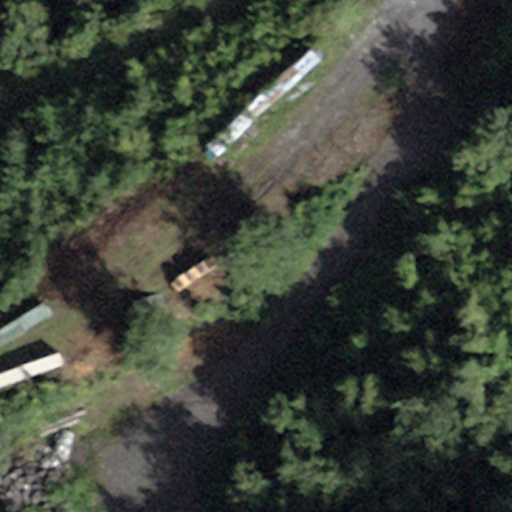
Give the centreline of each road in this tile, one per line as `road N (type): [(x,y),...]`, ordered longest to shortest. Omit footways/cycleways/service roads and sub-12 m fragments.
road 1 (track): [(149,511),(332,272),(385,185),(460,0)]
road 2 (track): [(0,112),(235,0)]
